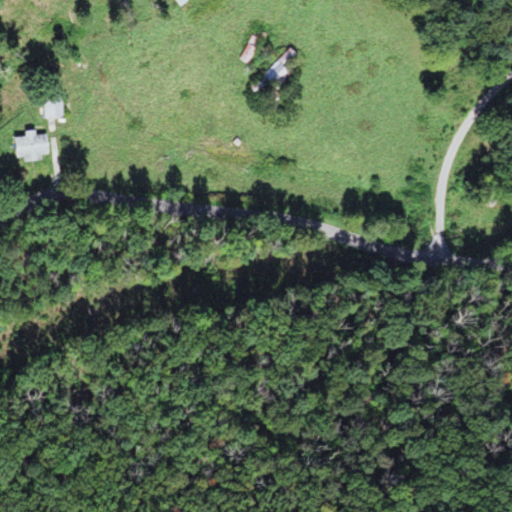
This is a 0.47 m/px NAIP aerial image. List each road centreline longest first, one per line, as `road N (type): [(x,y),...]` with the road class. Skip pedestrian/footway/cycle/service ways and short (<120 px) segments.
road 1 (residential): [(0,224),(30,201),(79,192),(286,219),(404,250),(511,263)]
road 2 (residential): [(440,257),(437,191),(447,153),(469,116),(511,73)]
